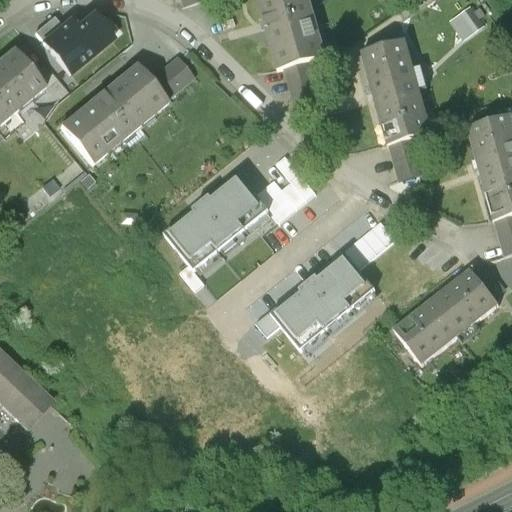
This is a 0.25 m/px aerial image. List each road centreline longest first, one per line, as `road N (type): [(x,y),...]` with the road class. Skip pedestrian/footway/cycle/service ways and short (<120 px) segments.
road 1 (residential): [(128,0),(208,46),(320,158),(372,189)]
road 2 (residential): [(250,352),(221,315),(372,189)]
road 3 (residential): [(372,189),(478,250)]
